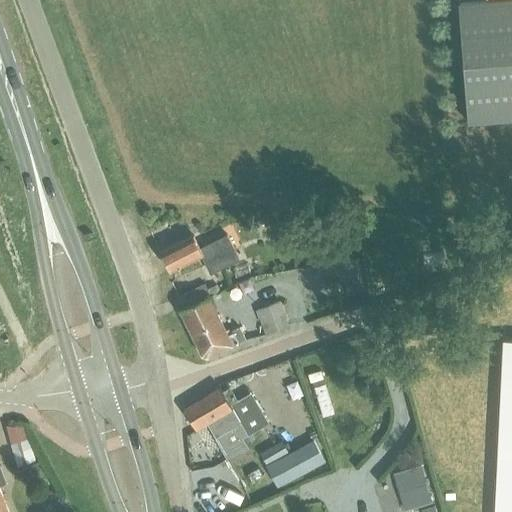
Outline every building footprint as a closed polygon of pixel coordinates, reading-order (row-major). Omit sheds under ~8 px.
[(511,119),(511,0),(499,0),(460,3),(469,123),(511,119)] [(211,273),(240,259),(227,234),(200,248),(193,236),(161,252),(172,272),(203,256),(211,273)] [(211,295),(208,289),(206,284),(178,297),(178,298),(183,308),(209,296),(211,295)] [(217,285),(208,289),(211,295),(220,291),(217,285)] [(209,296),(183,308),(207,357),(208,357),(246,339),(240,327),(235,329),(236,331),(228,335),(209,296)] [(281,301),(256,311),(266,335),(290,326),(281,301)] [(511,511),(511,339),(503,340),(495,511),(511,511)] [(326,415),(339,411),(325,367),(312,371),(326,415)] [(218,388),(185,409),(197,430),(208,423),(228,458),(248,446),(243,438),(267,425),(250,394),(239,400),(231,405),(223,390),(220,387),(218,388)] [(313,438),(289,452),(282,441),(261,453),(280,486),(325,459),(313,438)] [(0,511),(8,511),(0,490),(0,486),(8,484),(0,464),(0,511)] [(393,476),(404,511),(412,511),(433,506),(422,469),(393,476)] [(226,498),(229,508),(254,499),(250,489),(226,498)]
